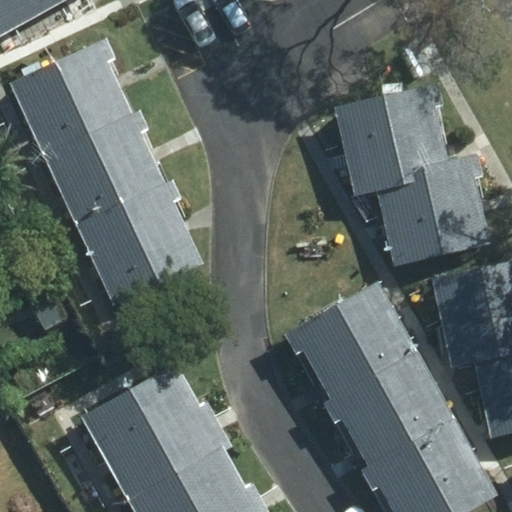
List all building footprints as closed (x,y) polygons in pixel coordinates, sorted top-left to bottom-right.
[(0,0),(0,27),(49,0),(0,0)] [(97,37),(3,82),(105,301),(193,260),(164,200),(171,196),(164,181),(156,184),(131,128),(138,126),(130,111),(122,113),(96,58),(105,54),(97,37)] [(427,82),(328,107),(347,190),(371,185),(390,260),(481,238),(465,176),(474,173),(468,152),(436,161),(422,104),(431,101),(427,82)] [(511,258),(424,277),(443,364),(468,358),(484,434),(511,427),(511,258)] [(449,511),(486,492),(367,282),(277,334),(286,350),(293,346),(323,398),(316,403),(325,419),(332,415),(360,464),(353,468),(363,486),(372,482),(388,511),(449,511)] [(58,318),(44,295),(26,305),(39,328),(58,318)] [(258,511),(243,484),(235,488),(209,445),(219,439),(198,403),(190,408),(166,364),(73,416),(127,511),(258,511)]
